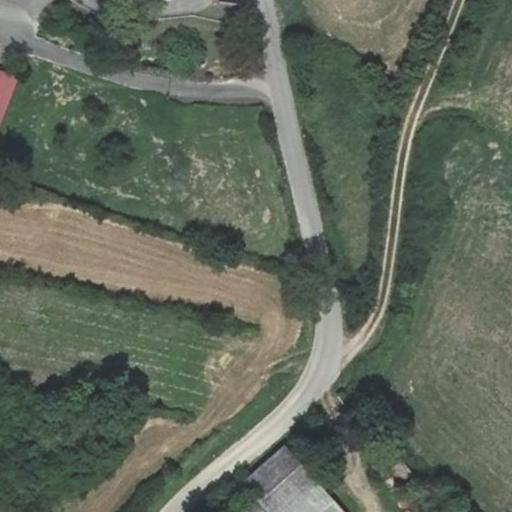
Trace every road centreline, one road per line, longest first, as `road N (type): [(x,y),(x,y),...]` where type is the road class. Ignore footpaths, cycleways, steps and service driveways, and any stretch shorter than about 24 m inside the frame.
road 1 (unclassified): [(262,0),(329,291),(326,349),(306,394),(175,511)]
road 2 (track): [(318,374),(366,336),(379,307),(406,137),(458,0)]
